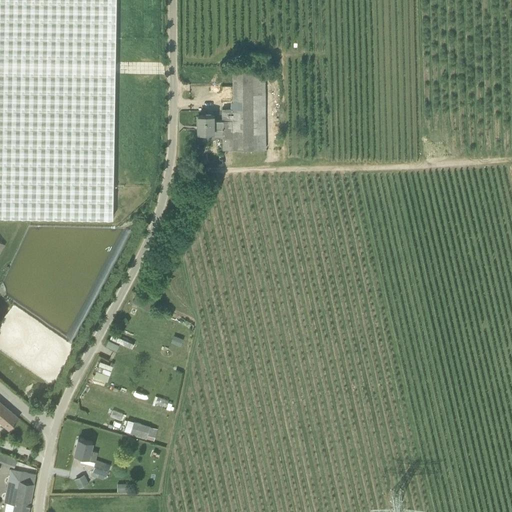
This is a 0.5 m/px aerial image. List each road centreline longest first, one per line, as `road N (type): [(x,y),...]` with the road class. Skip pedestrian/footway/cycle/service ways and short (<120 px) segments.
road 1 (unclassified): [(54,425),(148,246),(171,172),(172,0)]
road 2 (track): [(171,172),(511,163)]
